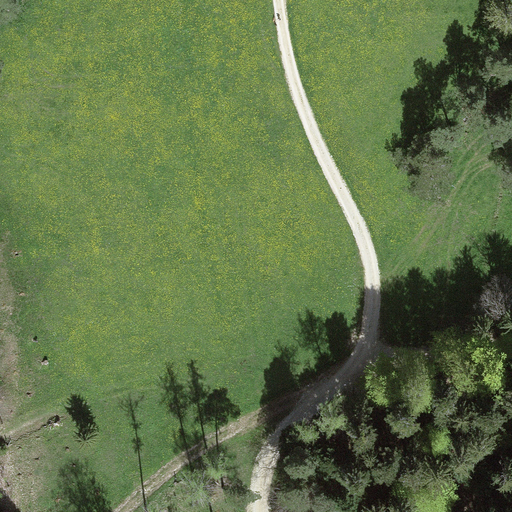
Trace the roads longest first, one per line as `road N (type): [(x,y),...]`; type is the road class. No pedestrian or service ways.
road 1 (track): [(277,0),(285,53),(367,251),(367,336),(339,378)]
road 2 (track): [(339,378),(211,431),(115,511)]
road 3 (track): [(339,378),(388,361),(511,342)]
road 4 (track): [(259,511),(257,482),(268,448),(339,378)]
